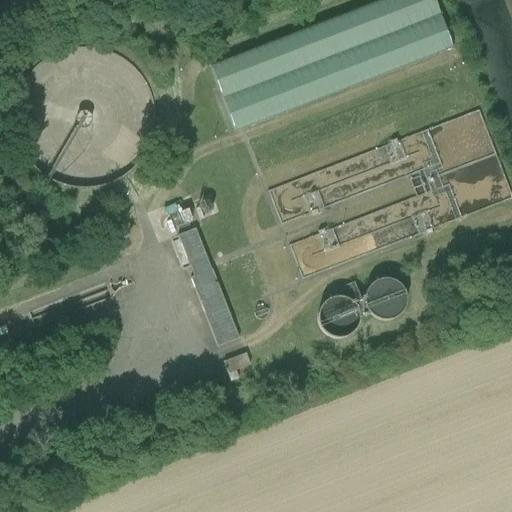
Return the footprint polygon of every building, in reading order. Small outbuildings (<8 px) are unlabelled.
[(194,211),(184,215),(190,231),(201,227),(194,211)] [(177,237),(189,269),(206,262),(194,230),(177,237)] [(206,262),(189,269),(193,278),(210,271),(206,262)] [(193,278),(189,279),(217,348),(238,340),(211,271),(210,271),(193,278)] [(244,355),(223,363),(227,375),(249,366),(244,355)]
